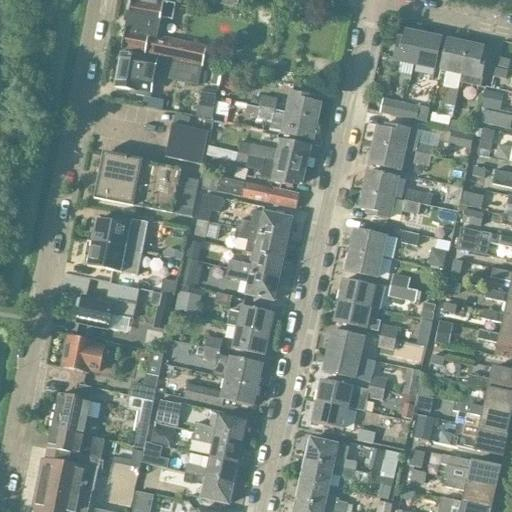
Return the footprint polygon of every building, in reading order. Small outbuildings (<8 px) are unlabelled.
[(203,69),(208,47),(158,37),(161,18),(173,20),(176,5),(164,2),(164,4),(143,0),(132,0),(128,22),(127,22),(121,50),(122,50),(122,51),(144,56),(144,57),(203,69)] [(238,10),(239,0),(216,0),(215,5),(238,10)] [(414,67),(420,36),(403,33),(401,41),(397,40),(392,62),(414,67)] [(434,71),(441,41),(420,36),(414,67),(434,71)] [(460,76),(467,47),(445,42),(439,72),(460,76)] [(480,89),(486,59),(482,58),(484,50),(467,47),(460,76),(461,76),(459,84),(480,89)] [(151,99),(156,72),(165,74),(165,78),(200,85),(203,69),(144,57),(144,59),(122,54),(115,88),(131,91),(130,95),(151,99)] [(507,69),(509,60),(498,57),(496,66),(507,69)] [(505,80),(507,72),(495,70),(493,77),(505,80)] [(455,108),(458,92),(447,90),(444,106),(455,108)] [(498,109),(502,95),(487,92),(484,106),(498,109)] [(316,121),(319,104),(311,102),(312,98),(291,93),(286,115),(316,121)] [(226,123),(232,100),(218,97),(213,120),(226,123)] [(274,113),(277,102),(261,98),(259,109),(274,113)] [(402,120),(405,106),(383,101),(380,115),(402,120)] [(415,122),(418,109),(405,106),(402,120),(415,122)] [(272,122),(274,113),(259,109),(256,118),(272,122)] [(511,130),(511,125),(511,117),(481,111),(478,123),(511,130)] [(272,122),(270,131),(282,133),(282,135),(311,142),(316,121),(286,115),(274,113),(272,122)] [(461,134),(463,126),(451,124),(449,132),(451,132),(461,134)] [(200,166),(207,133),(172,126),(165,159),(200,166)] [(419,144),(422,133),(387,126),(386,131),(377,129),(374,145),(407,153),(417,155),(433,158),(435,147),(419,144)] [(489,152),(494,134),(482,131),(478,149),(489,152)] [(473,137),(461,134),(451,132),(449,144),(470,148),(473,137)] [(305,170),(310,148),(280,141),(275,164),(305,170)] [(264,161),(266,151),(238,144),(236,155),(264,161)] [(402,174),(407,153),(374,145),(369,166),(402,174)] [(192,219),(199,181),(179,177),(181,170),(105,155),(96,200),(192,219)] [(261,171),(264,161),(236,155),(234,165),(261,171)] [(417,155),(414,166),(427,169),(430,158),(417,155)] [(301,186),(305,170),(275,164),(271,184),(292,188),(293,184),(301,186)] [(484,178),(485,170),(473,168),(472,175),(484,178)] [(511,175),(495,172),(492,184),(511,188),(511,175)] [(397,201),(401,180),(368,173),(363,194),(397,201)] [(205,175),(201,190),(216,193),(216,192),(219,180),(220,178),(205,175)] [(219,180),(216,192),(243,198),(296,210),(299,197),(245,185),(219,180)] [(480,209),(483,192),(464,188),(460,205),(480,209)] [(433,209),(435,199),(406,193),(404,203),(433,209)] [(219,213),(222,199),(201,194),(195,222),(207,225),(210,211),(219,213)] [(392,222),(397,201),(363,194),(359,211),(368,212),(367,217),(392,222)] [(404,203),(402,213),(417,216),(419,206),(404,203)] [(480,227),(483,213),(463,209),(460,223),(480,227)] [(238,222),(236,231),(286,243),(288,233),(291,234),(293,223),(291,223),(291,220),(263,214),(252,212),(249,225),(238,222)] [(162,237),(165,224),(137,219),(135,232),(162,237)] [(146,238),(130,235),(132,228),(98,221),(93,244),(142,255),(146,238)] [(204,238),(207,225),(195,222),(192,235),(204,238)] [(476,253),(480,234),(460,229),(455,249),(476,253)] [(236,231),(234,239),(247,242),(244,254),(254,256),(284,263),(287,250),(285,250),(286,243),(236,231)] [(381,260),(386,238),(355,231),(350,253),(381,260)] [(424,250),(427,239),(402,234),(400,244),(424,250)] [(491,236),(489,245),(499,247),(511,249),(511,240),(501,238),(491,236)] [(196,264),(200,245),(190,243),(186,262),(196,264)] [(139,271),(142,255),(93,244),(88,268),(122,275),(123,268),(139,271)] [(433,249),(429,263),(444,267),(448,252),(433,249)] [(171,251),(169,258),(182,261),(183,254),(171,251)] [(377,280),(381,260),(350,253),(346,273),(377,280)] [(282,274),(284,263),(254,256),(251,268),(229,263),(227,271),(278,283),(280,274),(282,274)] [(460,275),(462,263),(453,261),(450,273),(460,275)] [(191,288),(196,264),(186,262),(180,286),(191,288)] [(511,274),(492,270),(490,279),(511,283),(509,297),(511,297),(511,274)] [(276,291),(278,283),(227,271),(225,281),(247,286),(244,297),(273,303),(273,301),(276,302),(278,291),(276,291)] [(407,292),(409,281),(393,277),(390,288),(407,292)] [(344,281),(339,302),(370,310),(370,308),(380,310),(384,290),(375,288),(344,281)] [(175,284),(168,282),(165,294),(173,295),(175,284)] [(458,295),(460,286),(448,284),(446,292),(458,295)] [(109,285),(106,301),(136,307),(139,291),(109,285)] [(417,304),(419,294),(407,292),(390,288),(388,298),(417,304)] [(197,315),(201,297),(179,292),(175,311),(197,315)] [(511,297),(509,297),(487,292),(485,301),(507,306),(504,317),(511,318),(511,297)] [(174,298),(154,294),(151,293),(149,306),(156,307),(152,328),(167,331),(174,298)] [(229,309),(232,298),(216,295),(214,305),(229,309)] [(78,301),(76,308),(79,309),(76,324),(107,331),(110,316),(130,320),(133,321),(135,309),(132,308),(82,298),(81,300),(78,301)] [(368,320),(370,310),(339,302),(334,324),(378,333),(380,322),(368,320)] [(454,316),(455,308),(443,305),(441,314),(454,316)] [(229,313),(226,327),(237,330),(268,337),(273,316),(241,309),(240,315),(229,313)] [(423,312),(421,320),(432,322),(433,314),(423,312)] [(511,318),(504,317),(483,313),(481,321),(502,326),(500,338),(511,340),(511,318)] [(447,346),(451,327),(438,325),(434,344),(447,346)] [(396,342),(398,331),(382,327),(379,339),(396,342)] [(263,358),(268,337),(237,330),(232,351),(263,358)] [(358,361),(363,338),(333,331),(328,354),(358,361)] [(511,340),(500,338),(478,333),(477,341),(498,346),(496,357),(511,360),(511,340)] [(206,338),(204,348),(220,352),(222,342),(206,338)] [(418,338),(416,345),(426,348),(428,340),(418,338)] [(99,373),(104,349),(92,347),(92,344),(69,339),(63,369),(86,373),(87,370),(99,373)] [(394,352),(396,342),(379,339),(377,348),(394,352)] [(204,348),(201,359),(217,362),(217,365),(228,368),(225,381),(257,388),(262,366),(230,359),(219,356),(220,352),(204,348)] [(373,375),(356,372),(358,361),(328,354),(323,374),(369,384),(368,390),(384,393),(387,381),(372,378),(373,375)] [(442,367),(444,359),(432,356),(430,365),(442,367)] [(511,372),(493,369),(490,382),(469,377),(467,385),(488,390),(511,394),(511,372)] [(415,397),(420,375),(407,372),(402,394),(415,397)] [(153,401),(158,377),(146,374),(144,387),(132,384),(130,396),(153,401)] [(252,408),(257,388),(225,381),(223,393),(185,385),(182,399),(219,407),(221,401),(252,408)] [(382,402),(384,393),(368,390),(367,392),(321,382),(316,404),(347,411),(350,399),(367,402),(367,399),(382,402)] [(430,397),(432,389),(420,386),(418,395),(430,397)] [(511,394),(488,390),(486,403),(464,398),(462,406),(511,417),(511,414),(511,394)] [(93,440),(97,420),(87,418),(90,402),(59,396),(47,450),(99,461),(104,442),(93,440)] [(148,426),(153,401),(130,396),(127,408),(139,411),(136,423),(148,426)] [(416,406),(414,411),(429,414),(432,399),(418,396),(416,406)] [(176,427),(180,406),(160,402),(156,423),(176,427)] [(343,432),(347,411),(316,404),(312,425),(343,432)] [(411,420),(413,407),(403,404),(401,418),(411,420)] [(454,404),(453,412),(461,414),(458,425),(480,430),(507,436),(508,435),(509,433),(510,428),(509,426),(511,417),(462,406),(454,404)] [(429,441),(433,420),(419,417),(414,437),(429,441)] [(246,437),(248,426),(246,426),(246,424),(219,418),(216,429),(196,425),(194,433),(242,444),(243,437),(246,437)] [(507,436),(480,430),(458,425),(456,433),(478,438),(475,452),(502,457),(503,455),(505,453),(506,448),(505,446),(507,436)] [(154,431),(151,443),(171,447),(173,435),(154,431)] [(373,446),(375,435),(358,432),(356,442),(373,446)] [(240,453),(242,444),(194,433),(192,442),(213,447),(210,458),(239,465),(242,453),(240,453)] [(137,436),(134,449),(143,451),(146,438),(137,436)] [(347,460),(349,449),(310,441),(310,443),(308,443),(305,453),(307,454),(306,462),(355,473),(357,462),(347,460)] [(154,465),(158,448),(147,445),(143,463),(154,465)] [(100,461),(99,461),(47,450),(34,511),(102,511),(90,509),(100,461)] [(420,469),(424,453),(411,451),(408,467),(420,469)] [(395,481),(400,455),(385,452),(379,477),(395,481)] [(133,453),(130,467),(139,469),(142,455),(133,453)] [(237,478),(239,465),(210,458),(208,469),(187,465),(184,475),(233,485),(234,477),(237,478)] [(497,479),(499,469),(451,459),(449,466),(471,471),(467,485),(495,491),(495,488),(497,486),(498,482),(497,479)] [(353,480),(355,473),(306,462),(304,470),(302,469),(299,482),(329,488),(332,476),(353,480)] [(162,479),(163,473),(151,471),(149,476),(162,479)] [(424,486),(426,476),(411,473),(409,483),(424,486)] [(231,493),(233,485),(184,475),(183,483),(204,488),(201,501),(228,507),(228,504),(231,505),(233,493),(231,493)] [(495,491),(467,485),(446,481),(445,488),(466,493),(463,505),(490,511),(491,508),(493,507),(494,501),(493,499),(495,491)] [(339,499),(327,497),(329,488),(299,482),(297,494),(298,495),(297,503),(336,511),(345,511),(347,504),(338,502),(339,499)] [(152,490),(152,486),(139,483),(137,491),(160,496),(161,492),(152,490)] [(388,501),(390,489),(379,486),(377,498),(388,501)] [(412,502),(413,495),(402,492),(400,499),(412,502)] [(490,511),(463,505),(442,500),(440,508),(457,511),(490,511)] [(336,511),(297,503),(295,511),(293,510),(292,511),(336,511)] [(390,511),(391,506),(379,503),(376,511),(390,511)]
